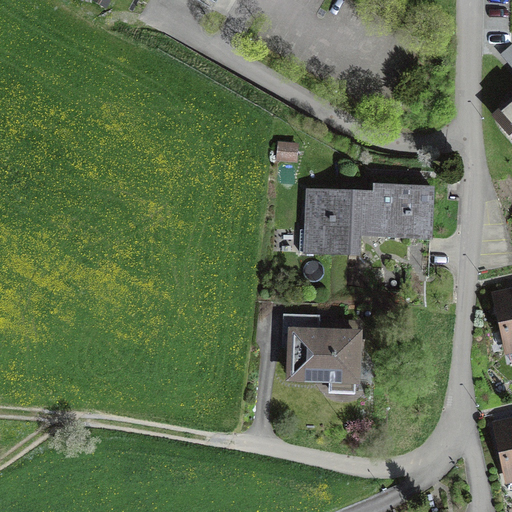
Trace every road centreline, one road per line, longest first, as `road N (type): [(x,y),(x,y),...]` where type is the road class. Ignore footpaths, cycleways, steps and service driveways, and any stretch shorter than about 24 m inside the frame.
road 1 (residential): [(462,0),(461,332),(452,410)]
road 2 (track): [(0,413),(245,443)]
road 3 (residential): [(428,456),(371,469),(245,443)]
